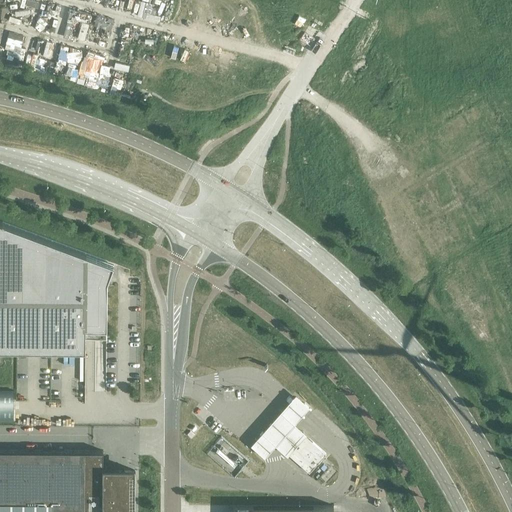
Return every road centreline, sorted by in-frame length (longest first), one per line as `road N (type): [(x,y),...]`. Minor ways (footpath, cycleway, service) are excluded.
road 1 (secondary): [(511,503),(469,423),(402,336),(338,273),(233,192)]
road 2 (secondary): [(203,237),(347,351),(409,426),(460,511)]
road 3 (unclassified): [(203,237),(179,289),(174,330),(174,511)]
road 4 (secondary): [(233,192),(130,138),(0,99)]
road 5 (secondary): [(0,155),(82,181),(203,237)]
road 6 (unclassified): [(305,72),(233,192)]
